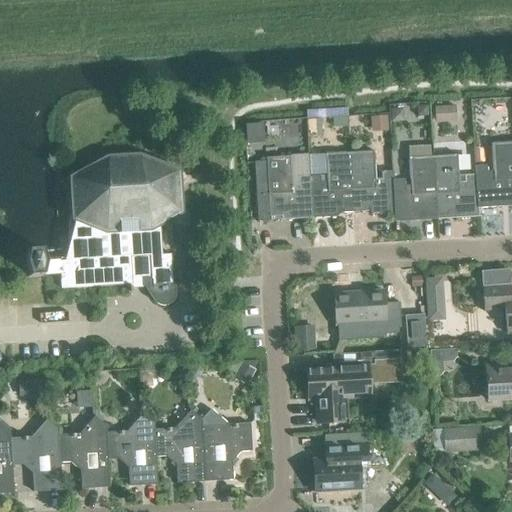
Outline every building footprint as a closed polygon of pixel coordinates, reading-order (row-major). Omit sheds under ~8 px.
[(455,106),(433,107),(434,116),(434,124),(456,123),(455,106)] [(427,107),(416,107),(416,117),(427,117),(427,107)] [(403,110),(390,110),(391,123),(403,122),(403,110)] [(386,116),(370,117),(370,132),(387,132),(386,116)] [(317,120),(306,120),(306,133),(309,133),(309,138),(318,137),(317,120)] [(247,144),(262,143),(261,125),(246,126),(247,144)] [(506,203),(511,202),(511,143),(491,145),(493,172),(487,173),(486,166),(474,167),(474,175),(475,175),(476,209),(477,209),(501,207),(501,200),(506,200),(506,203)] [(369,215),(393,214),(394,214),(392,180),(393,180),(392,172),(380,172),(381,179),(375,179),(373,152),(349,153),(352,213),(364,212),(364,208),(369,208),(369,215)] [(64,261),(44,262),(40,249),(25,250),(22,264),(26,278),(42,277),(42,275),(59,274),(60,289),(131,285),(131,277),(144,276),(144,288),(145,289),(154,302),(155,304),(157,305),(158,306),(161,306),(162,307),(164,306),(165,306),(167,306),(169,305),(171,304),(172,303),(173,302),(174,300),(174,299),(175,297),(175,296),(175,294),(174,286),(172,286),(170,254),(160,255),(159,226),(182,213),(179,171),(139,155),(139,153),(137,153),(137,155),(124,156),(124,154),(122,154),(122,156),(110,156),(110,154),(107,155),(107,156),(69,177),(72,220),(74,221),(64,261)] [(340,213),(352,213),(349,153),(325,154),(326,182),(321,182),(320,176),(308,177),(311,219),(335,217),(335,210),(340,210),(340,213)] [(477,217),(477,209),(476,209),(475,175),(474,175),(464,176),(464,183),(459,183),(457,155),(432,157),(436,216),(448,215),(448,212),(453,212),(453,219),(477,217)] [(287,220),(311,219),(308,177),(297,177),(298,184),(292,184),(290,157),(265,158),(265,162),(253,163),(257,222),(270,222),(269,218),(281,217),(281,213),(286,213),(287,220)] [(424,217),(436,216),(432,157),(408,158),(410,186),(404,186),(404,180),(393,180),(392,180),(394,214),(393,214),(394,223),(419,221),(418,214),(424,213),(424,217)] [(422,287),(421,277),(410,277),(411,288),(422,287)] [(442,278),(424,279),(424,293),(443,292),(442,278)] [(505,332),(511,331),(511,299),(510,300),(509,285),(482,287),(484,310),(504,309),(505,332)] [(332,295),(335,325),(383,322),(384,329),(400,328),(398,303),(383,304),(383,291),(332,295)] [(423,315),(404,316),(406,348),(425,347),(423,315)] [(293,327),(295,356),(316,354),(314,326),(293,327)] [(332,366),(306,368),(308,399),(309,399),(310,404),(316,403),(317,423),(345,421),(343,397),(369,396),(368,385),(368,382),(375,382),(375,385),(384,384),(384,381),(397,381),(397,384),(401,383),(399,350),(373,352),(338,354),(331,354),(332,366)] [(442,373),(441,364),(440,351),(428,352),(430,379),(437,379),(442,373)] [(241,364),(232,379),(246,386),(254,371),(241,364)] [(511,399),(511,365),(485,367),(486,378),(484,378),(484,383),(486,382),(488,401),(511,399)] [(28,381),(18,381),(19,397),(29,397),(28,381)] [(210,410),(200,420),(204,482),(232,481),(231,462),(239,452),(251,452),(249,424),(227,425),(210,410)] [(174,429),(154,430),(153,430),(154,458),(155,457),(165,457),(175,465),(176,484),(204,482),(200,420),(190,411),(174,429)] [(126,431),(105,433),(107,460),(118,460),(127,468),(128,487),(157,485),(155,457),(154,458),(153,430),(154,430),(153,424),(142,414),(126,431)] [(78,434),(58,436),(57,436),(59,463),(69,463),(79,471),(80,490),(109,488),(107,460),(105,433),(105,427),(94,417),(78,434)] [(31,437),(10,438),(9,438),(11,466),(22,465),(31,474),(32,493),(61,491),(59,463),(57,436),(58,436),(57,430),(46,419),(31,437)] [(0,494),(13,494),(11,466),(9,438),(10,438),(9,432),(0,424),(0,494)] [(443,452),(481,449),(479,428),(442,430),(443,452)] [(325,459),(312,460),(314,492),(359,490),(358,470),(367,469),(364,433),(324,436),(325,459)] [(432,475),(422,484),(428,490),(437,480),(432,475)]
